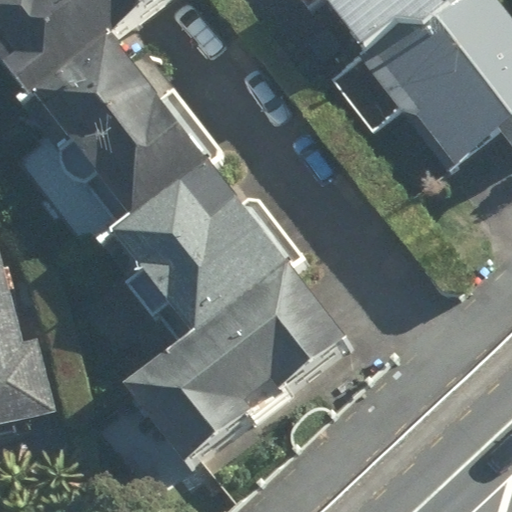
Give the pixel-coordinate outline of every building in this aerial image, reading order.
[(131,50),(156,31),(194,1),(193,0),(22,0),(0,17),(0,38),(54,109),(131,50)] [(511,13),(501,0),(299,0),(316,20),(330,9),(374,63),(340,90),(384,145),(414,121),(464,183),(508,147),(511,152),(511,13)] [(146,230),(223,171),(219,164),(231,155),(157,59),(145,68),(131,50),(54,109),(88,154),(73,166),(101,202),(116,190),(146,230)] [(305,278),(319,267),(269,202),(255,212),(223,171),(146,230),(114,255),(172,331),(189,317),(213,348),(305,278)] [(0,234),(0,453),(9,451),(6,437),(68,421),(49,342),(28,347),(0,234)] [(305,278),(213,348),(141,403),(203,484),(367,358),(305,278)]
